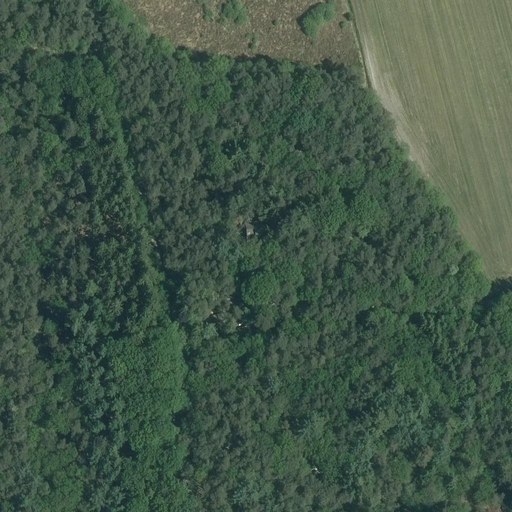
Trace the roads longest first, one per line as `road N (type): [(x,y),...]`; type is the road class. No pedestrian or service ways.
road 1 (track): [(511,401),(450,319),(446,266),(418,254),(93,0)]
road 2 (track): [(88,0),(186,369),(202,511)]
